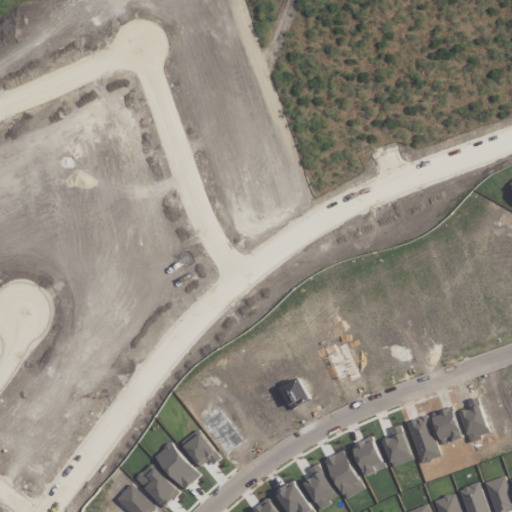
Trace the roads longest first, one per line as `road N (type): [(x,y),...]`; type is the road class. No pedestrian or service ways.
road 1 (residential): [(511,124),(339,192),(236,267),(40,511)]
road 2 (residential): [(511,355),(352,415),(282,453),(209,511)]
road 3 (residential): [(236,267),(185,165),(146,40)]
road 4 (residential): [(330,0),(386,170)]
road 5 (residential): [(354,70),(511,11)]
road 6 (residential): [(146,40),(0,91)]
